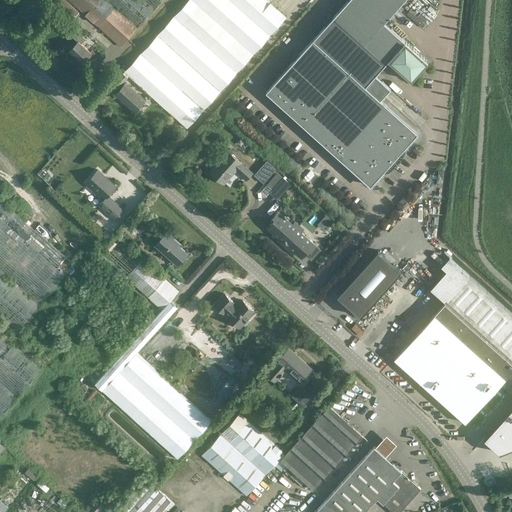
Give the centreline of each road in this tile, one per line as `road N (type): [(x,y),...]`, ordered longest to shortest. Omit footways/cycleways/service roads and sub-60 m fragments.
road 1 (unclassified): [(486,511),(444,447),(395,395),(1,40)]
road 2 (unknown): [(395,395),(383,425),(304,511)]
